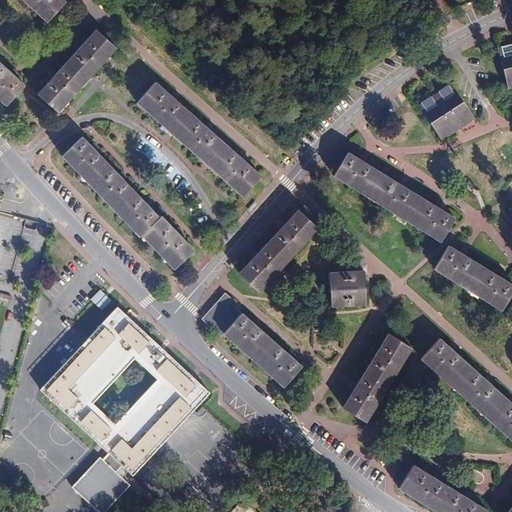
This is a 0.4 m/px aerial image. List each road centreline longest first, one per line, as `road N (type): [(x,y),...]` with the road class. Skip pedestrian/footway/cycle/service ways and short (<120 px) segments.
road 1 (residential): [(511,14),(456,37),(369,97),(170,321)]
road 2 (residential): [(393,511),(170,321)]
road 3 (track): [(288,185),(83,0)]
road 4 (residential): [(170,321),(18,165)]
road 5 (unknown): [(52,203),(0,389)]
